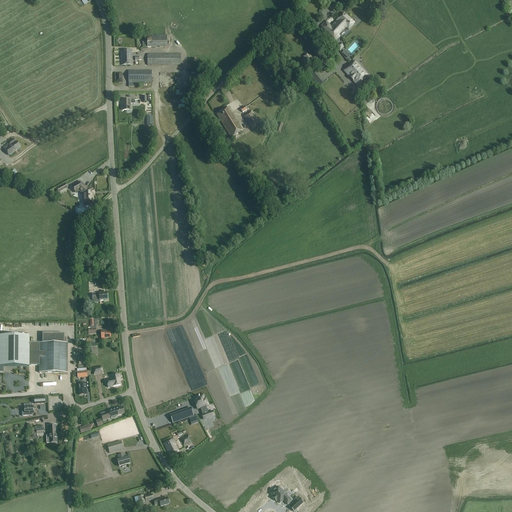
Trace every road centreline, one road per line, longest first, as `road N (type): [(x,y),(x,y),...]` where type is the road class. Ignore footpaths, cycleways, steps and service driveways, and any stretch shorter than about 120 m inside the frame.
road 1 (unclassified): [(113,190),(147,165),(302,0)]
road 2 (track): [(166,326),(192,315),(217,282),(357,247),(384,261)]
road 3 (tertiary): [(113,190),(133,392)]
road 4 (tertiary): [(113,190),(108,47),(97,0)]
road 5 (unclassified): [(133,392),(77,415),(69,511)]
road 6 (tertiary): [(133,392),(166,469),(210,511)]
